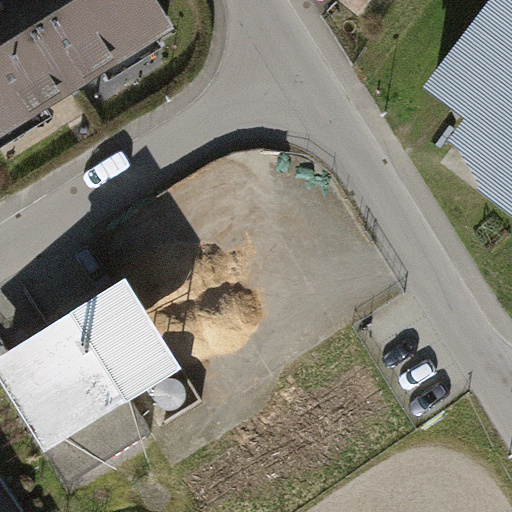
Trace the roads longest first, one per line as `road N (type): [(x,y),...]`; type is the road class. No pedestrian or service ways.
road 1 (residential): [(299,70),(511,398)]
road 2 (residential): [(0,251),(299,70)]
